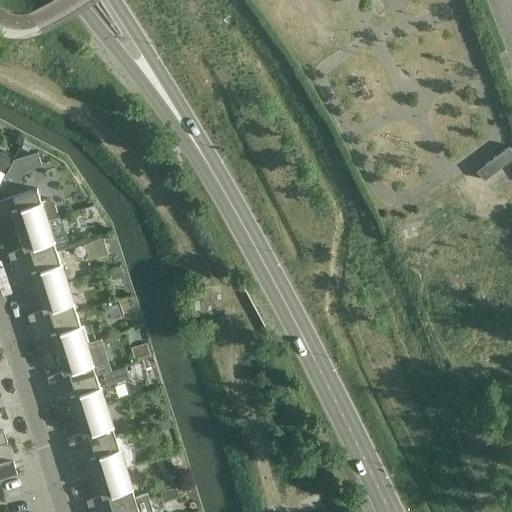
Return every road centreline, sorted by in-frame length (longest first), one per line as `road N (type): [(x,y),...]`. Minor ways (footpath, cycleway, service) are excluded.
road 1 (primary): [(387,511),(253,245),(141,64)]
road 2 (residential): [(58,511),(0,314)]
